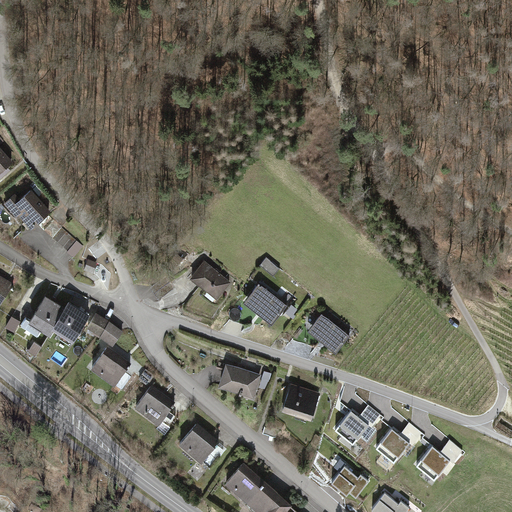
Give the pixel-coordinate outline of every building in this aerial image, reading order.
[(0,147),(0,169),(11,161),(0,147)] [(50,212),(28,186),(5,205),(27,232),(50,212)] [(63,226),(54,236),(75,255),(84,245),(63,226)] [(199,261),(187,277),(218,299),(230,282),(199,261)] [(0,307),(13,285),(0,277),(0,307)] [(259,286),(245,307),(272,326),(287,306),(259,286)] [(42,296),(28,318),(50,332),(53,328),(73,340),(89,315),(67,301),(62,309),(42,296)] [(122,330),(97,313),(88,326),(113,343),(122,330)] [(323,315),(309,335),(336,355),(351,335),(323,315)] [(20,322),(12,317),(7,327),(15,331),(20,322)] [(42,348),(34,342),(28,351),(36,356),(42,348)] [(107,346),(90,368),(115,387),(132,366),(107,346)] [(223,360),(215,384),(254,396),(261,373),(223,360)] [(154,377),(145,370),(139,379),(147,386),(154,377)] [(267,386),(272,372),(265,370),(260,384),(267,386)] [(151,385),(135,407),(158,423),(174,401),(151,385)] [(290,385),(283,411),(313,419),(320,393),(290,385)] [(351,407),(335,427),(353,441),(368,421),(373,424),(382,413),(368,402),(359,413),(351,407)] [(392,426),(376,445),(393,459),(409,439),(413,442),(422,431),(409,421),(399,432),(392,426)] [(194,424),(180,443),(202,459),(216,440),(194,424)] [(433,443),(417,463),(434,477),(450,456),(454,460),(463,449),(449,438),(441,449),(433,443)] [(243,462),(225,483),(257,511),(283,511),(291,504),(243,462)] [(369,480),(361,474),(359,477),(345,465),(332,480),(347,493),(349,490),(356,496),(369,480)] [(406,511),(410,507),(402,501),(400,504),(386,492),(373,507),(378,511),(406,511)]
